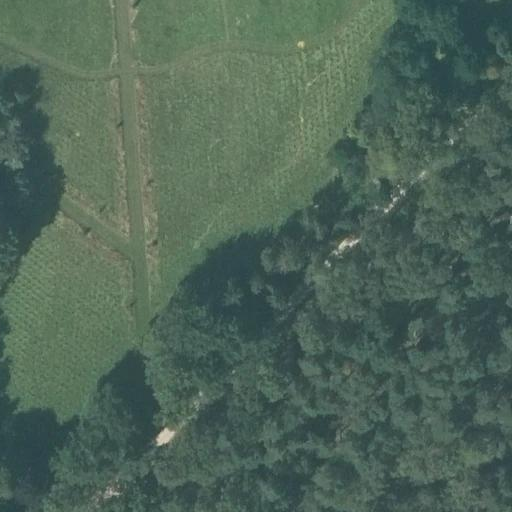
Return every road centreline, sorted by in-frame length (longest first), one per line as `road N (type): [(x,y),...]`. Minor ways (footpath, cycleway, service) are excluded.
road 1 (track): [(99,511),(179,469),(511,103)]
road 2 (track): [(322,511),(449,432),(511,420)]
